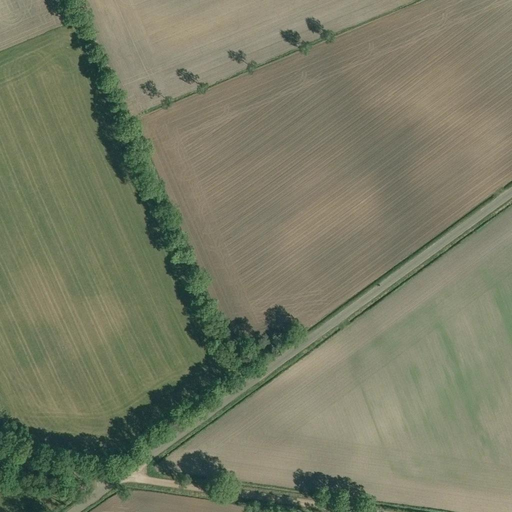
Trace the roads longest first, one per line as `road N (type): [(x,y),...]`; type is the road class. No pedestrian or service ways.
road 1 (unclassified): [(120,476),(511,191)]
road 2 (track): [(120,476),(362,511)]
road 3 (unclassified): [(0,458),(120,476)]
